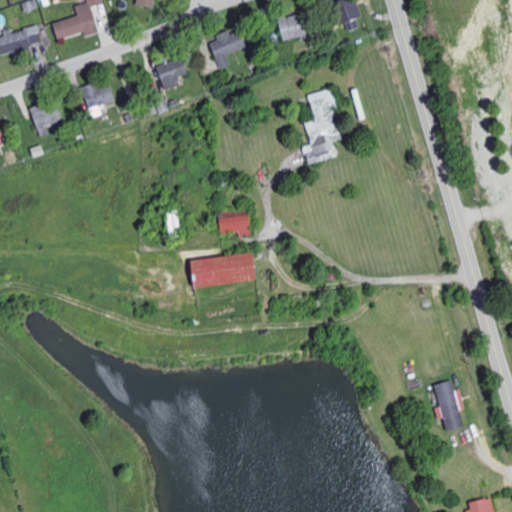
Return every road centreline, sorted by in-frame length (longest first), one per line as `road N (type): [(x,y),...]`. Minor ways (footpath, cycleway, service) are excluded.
road 1 (primary): [(394,0),(511,405)]
road 2 (residential): [(227,0),(113,52),(0,90)]
